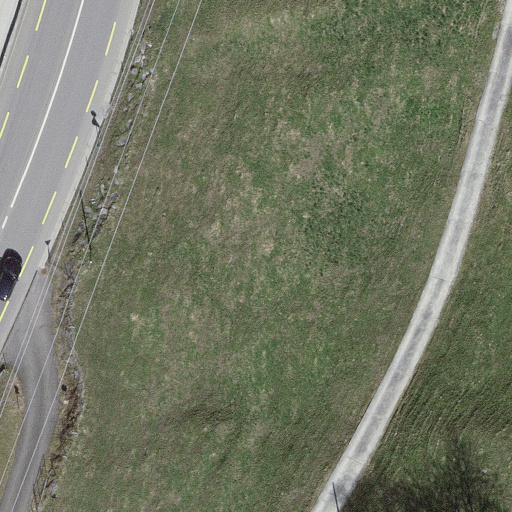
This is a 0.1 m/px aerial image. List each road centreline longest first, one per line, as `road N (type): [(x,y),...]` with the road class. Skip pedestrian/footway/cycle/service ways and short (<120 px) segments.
road 1 (track): [(335,511),(372,447),(468,221),(511,55)]
road 2 (track): [(0,284),(44,413),(14,511)]
road 3 (secondary): [(45,123),(83,0)]
road 4 (secondary): [(45,123),(0,236)]
